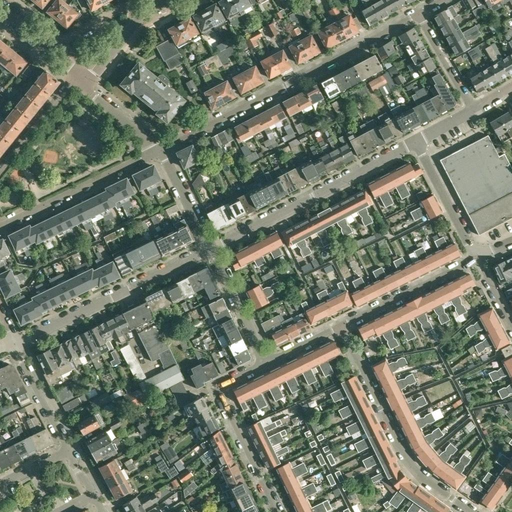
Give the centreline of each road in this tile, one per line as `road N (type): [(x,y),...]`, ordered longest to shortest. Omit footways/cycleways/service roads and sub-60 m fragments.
road 1 (residential): [(159,153),(413,11)]
road 2 (residential): [(211,249),(416,143)]
road 3 (residential): [(340,327),(404,455),(471,511)]
road 4 (residential): [(15,342),(211,249)]
road 5 (residential): [(276,511),(221,395),(227,382),(264,362)]
road 6 (residential): [(0,227),(159,153)]
road 7 (residential): [(340,327),(475,260)]
road 8 (residential): [(416,143),(475,260)]
road 9 (residential): [(79,73),(0,172)]
road 10 (residential): [(264,362),(211,249)]
